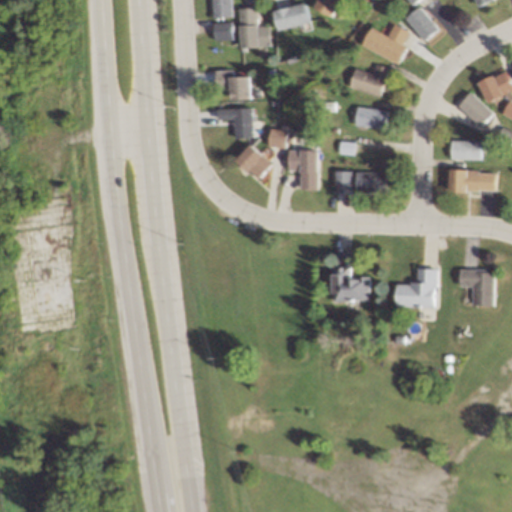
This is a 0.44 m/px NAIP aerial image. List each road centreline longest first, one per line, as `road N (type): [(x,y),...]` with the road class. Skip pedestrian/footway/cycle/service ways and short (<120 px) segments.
road 1 (primary): [(100,0),(107,141),(165,511)]
road 2 (primary): [(191,511),(149,143),(142,0)]
road 3 (residential): [(511,232),(277,222),(234,205),(194,154),(182,0)]
road 4 (residential): [(417,222),(425,113),(436,81),(463,51),(511,26)]
